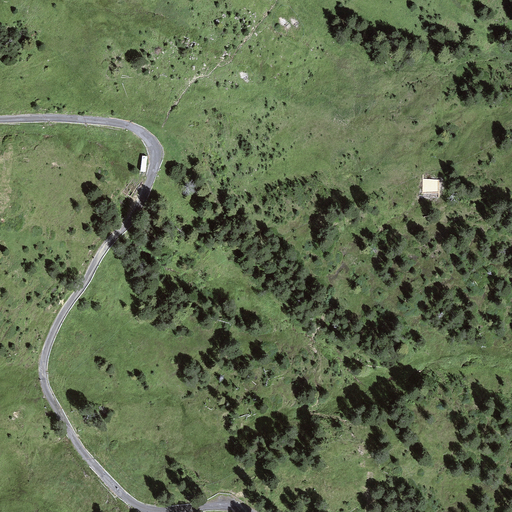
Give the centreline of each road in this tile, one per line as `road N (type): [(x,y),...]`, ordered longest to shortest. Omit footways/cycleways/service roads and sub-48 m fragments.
road 1 (track): [(149,139),(155,162),(138,210),(103,248),(48,341),(47,391),(80,449),(140,507),(246,511)]
road 2 (track): [(0,119),(117,122),(149,139)]
